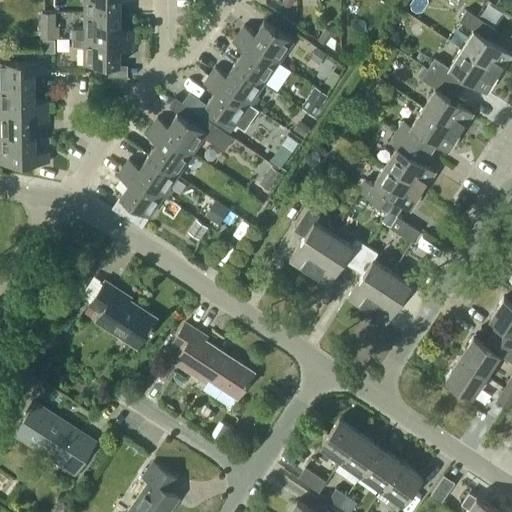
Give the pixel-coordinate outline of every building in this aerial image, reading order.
[(83,0),(84,13),(120,14),(119,0),(83,0)] [(473,29),(461,48),(497,72),(510,52),(489,38),(495,28),(467,10),(460,20),(473,29)] [(73,36),(73,38),(133,39),(133,28),(120,28),(120,14),(84,13),(84,27),(73,27),(71,27),(70,36),(73,36)] [(243,25),(238,33),(279,61),(293,41),(263,21),(255,33),(243,25)] [(41,23),(41,37),(43,37),(54,37),(60,37),(61,23),(41,23)] [(326,44),(334,31),(327,26),(318,39),(326,44)] [(393,27),(385,38),(396,46),(401,39),(400,32),(393,27)] [(282,63),(279,61),(238,33),(232,42),(243,49),(235,62),(264,82),(273,69),(276,72),(282,63)] [(43,38),(43,51),(54,51),(55,38),(43,38)] [(133,39),(73,38),(73,46),(83,46),(83,64),(119,65),(119,48),(133,49),(133,39)] [(320,63),(327,52),(318,46),(311,56),(320,63)] [(435,58),(428,69),(457,88),(463,78),(484,91),(497,72),(461,48),(448,67),(435,58)] [(0,86),(34,86),(34,71),(47,71),(47,60),(0,60),(0,86)] [(215,66),(209,75),(253,105),(259,96),(256,94),(264,82),(235,62),(227,74),(215,66)] [(435,88),(423,106),(459,130),(472,111),(451,97),(457,88),(428,69),(421,79),(435,88)] [(206,104),(235,124),(246,131),(261,110),(253,105),(209,75),(203,83),(215,91),(206,104)] [(305,103),(318,112),(331,92),(318,83),(305,103)] [(34,86),(0,86),(0,111),(47,111),(47,101),(34,101),(34,86)] [(447,149),(459,130),(423,106),(411,125),(403,120),(396,131),(419,146),(431,154),(438,143),(447,149)] [(156,118),(151,125),(192,154),(206,134),(226,147),(232,138),(190,109),(183,119),(176,114),(168,126),(156,118)] [(47,111),(0,111),(0,136),(35,136),(35,121),(48,121),(47,111)] [(300,119),(294,128),(304,136),(311,126),(300,119)] [(156,142),(148,154),(178,174),(186,162),(189,165),(195,156),(192,154),(151,125),(145,134),(156,142)] [(431,154),(419,146),(396,131),(389,142),(397,146),(385,164),(421,188),(434,169),(425,163),(431,154)] [(288,134),(270,161),(279,167),(281,165),(282,165),(299,141),(288,134)] [(35,136),(0,136),(0,162),(48,163),(48,152),(36,152),(35,136)] [(169,187),(178,174),(148,154),(140,167),(128,159),(122,167),(163,196),(166,198),(172,189),(169,187)] [(358,190),(381,204),(393,212),(399,203),(408,209),(421,188),(385,164),(372,184),(365,179),(358,190)] [(272,166),(260,183),(273,191),(284,173),(272,166)] [(149,217),(163,196),(122,167),(116,176),(128,184),(119,197),(149,217)] [(215,200),(205,214),(219,223),(228,209),(215,200)] [(309,270),(333,234),(314,222),(319,215),(308,208),(294,230),(304,237),(290,258),(309,270)] [(390,227),(397,217),(388,211),(381,222),(390,227)] [(398,216),(391,228),(414,242),(421,230),(398,216)] [(209,229),(199,222),(191,233),(202,240),(209,229)] [(340,239),(333,234),(309,270),(328,283),(343,262),(353,268),(367,246),(344,231),(340,239)] [(349,296),(368,309),(392,272),(373,259),(377,253),(367,246),(353,268),(362,275),(349,296)] [(77,278),(86,284),(91,276),(82,270),(77,278)] [(392,272),(368,309),(387,321),(411,285),(392,272)] [(93,317),(98,310),(102,313),(97,320),(137,346),(156,318),(130,300),(131,298),(106,281),(86,312),(93,317)] [(511,347),(511,301),(504,297),(489,318),(498,323),(491,334),(511,347)] [(255,372),(206,340),(208,337),(186,323),(173,343),(183,350),(174,363),(186,371),(189,366),(238,398),(255,372)] [(507,359),(511,351),(511,347),(491,334),(485,343),(473,336),(459,357),(486,375),(500,355),(507,359)] [(472,397),(486,375),(459,357),(445,378),(472,397)] [(511,408),(511,406),(511,377),(498,400),(511,408)] [(14,434),(75,474),(96,442),(35,401),(14,434)] [(341,459),(359,432),(339,418),(315,451),(326,459),(331,452),(341,459)] [(220,420),(211,434),(225,443),(234,428),(220,420)] [(361,473),(379,446),(359,432),(341,459),(361,473)] [(381,487),(400,461),(379,446),(361,473),(381,487)] [(400,461),(381,487),(391,494),(385,502),(396,509),(420,476),(400,461)] [(127,511),(168,511),(178,498),(169,492),(177,480),(153,464),(143,479),(148,482),(127,511)] [(320,492),(327,481),(307,466),(299,477),(320,492)] [(442,504),(456,483),(443,475),(430,496),(442,504)] [(330,499),(339,505),(347,493),(338,487),(330,499)] [(468,508),(465,511),(498,511),(469,492),(461,504),(468,508)] [(352,511),(359,502),(347,493),(339,505),(348,511),(352,511)] [(289,511),(314,511),(297,501),(289,511)]
